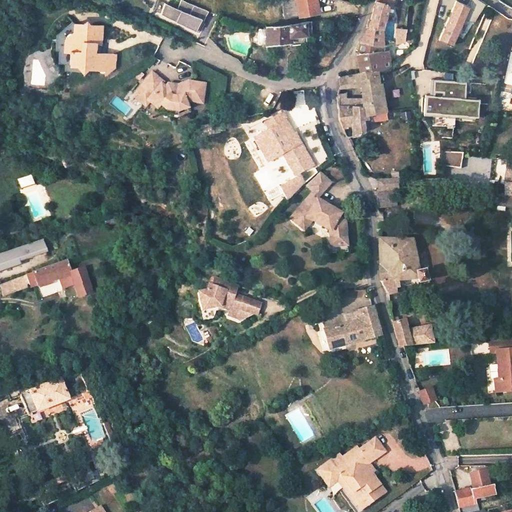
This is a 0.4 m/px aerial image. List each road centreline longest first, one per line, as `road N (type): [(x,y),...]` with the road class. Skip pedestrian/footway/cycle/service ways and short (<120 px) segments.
road 1 (residential): [(450,511),(380,318),(368,212),(329,117),(327,80)]
road 2 (residential): [(164,42),(278,84),(327,80)]
